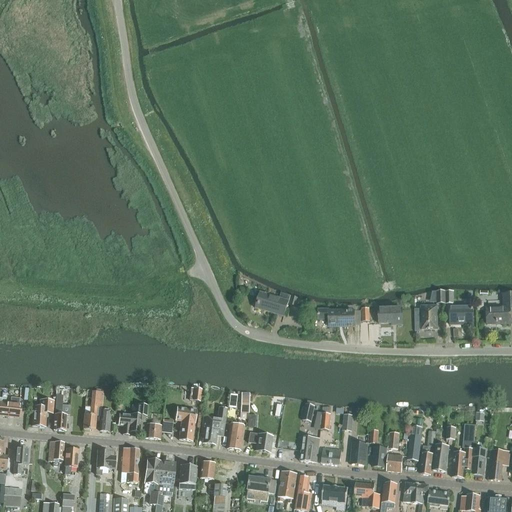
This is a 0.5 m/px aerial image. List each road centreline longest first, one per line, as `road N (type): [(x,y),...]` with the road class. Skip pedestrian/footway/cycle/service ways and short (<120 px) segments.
road 1 (tertiary): [(511,488),(0,432)]
road 2 (unclassified): [(241,329),(224,310),(143,129),(117,0)]
road 3 (residential): [(511,351),(343,348),(241,329)]
